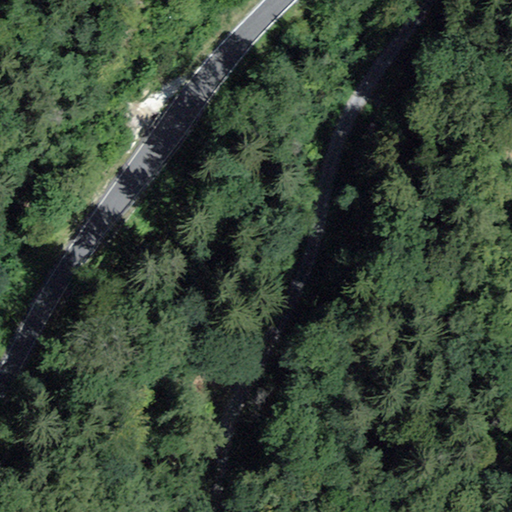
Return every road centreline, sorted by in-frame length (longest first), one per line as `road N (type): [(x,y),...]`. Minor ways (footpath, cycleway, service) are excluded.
road 1 (residential): [(405,0),(370,58),(210,497),(214,511)]
road 2 (tertiary): [(281,0),(192,99),(67,267),(0,385)]
